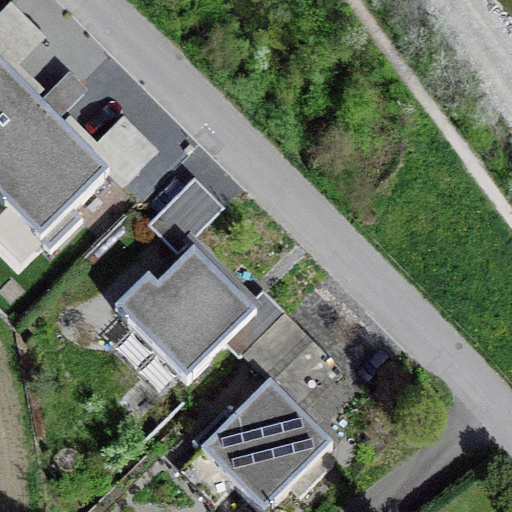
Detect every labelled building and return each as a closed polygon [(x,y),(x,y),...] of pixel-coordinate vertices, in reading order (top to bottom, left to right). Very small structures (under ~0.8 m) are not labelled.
[(0,163),(48,116),(0,66),(0,163)] [(110,178),(48,116),(0,163),(0,204),(50,255),(83,223),(73,213),(110,178)] [(183,264),(228,217),(196,186),(150,233),(183,264)] [(148,282),(116,314),(187,386),(227,347),(241,361),(243,359),(284,318),(263,297),(248,311),(194,256),(158,291),(148,282)] [(299,333),(284,318),(243,359),(258,375),(299,333)] [(225,415),(192,447),(256,511),(270,511),(291,492),(300,500),(335,465),(326,457),(332,451),(270,388),(234,424),(225,415)]
